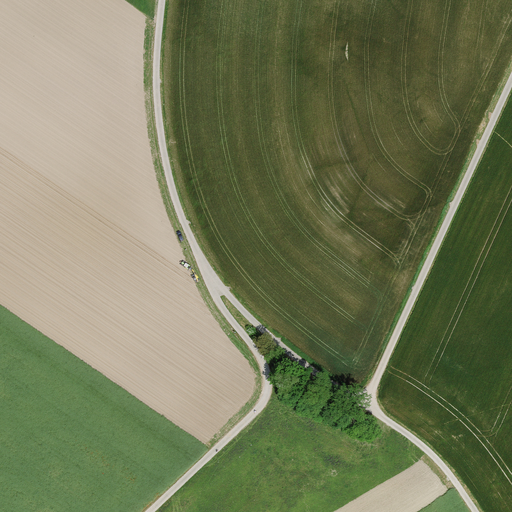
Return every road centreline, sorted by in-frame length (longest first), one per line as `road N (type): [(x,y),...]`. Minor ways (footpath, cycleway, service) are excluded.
road 1 (unclassified): [(151,511),(263,405),(269,379),(218,303),(172,189),(156,84),(163,0)]
road 2 (track): [(476,511),(423,442),(317,373),(235,301),(198,256)]
road 3 (track): [(361,402),(511,65)]
